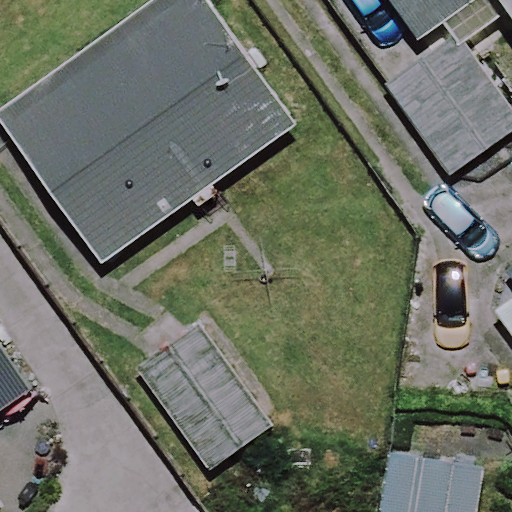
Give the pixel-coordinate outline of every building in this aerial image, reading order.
[(286,137),(190,0),(180,0),(0,126),(0,142),(92,273),(286,137)] [(511,0),(384,0),(406,32),(453,0),(492,0),(511,29),(511,0)] [(511,131),(511,116),(460,41),(377,98),(435,183),(511,131)] [(511,284),(487,302),(511,338),(511,284)] [(274,423),(205,322),(128,374),(197,476),(274,423)] [(0,418),(30,397),(0,355),(0,418)] [(475,511),(479,465),(378,459),(375,511),(475,511)]
